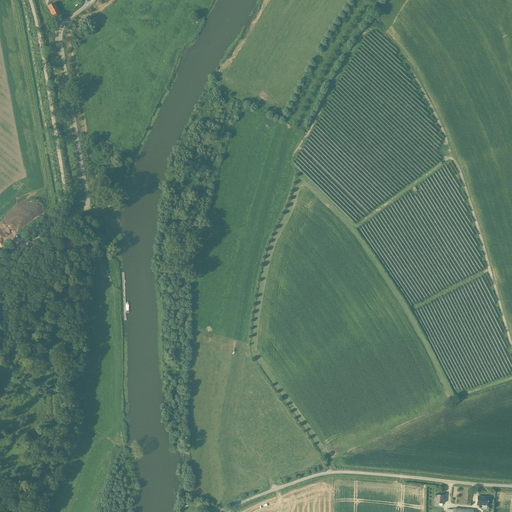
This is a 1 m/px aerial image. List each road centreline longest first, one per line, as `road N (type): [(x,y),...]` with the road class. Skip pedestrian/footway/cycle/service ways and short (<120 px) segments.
road 1 (unclassified): [(0,265),(85,206),(61,39),(68,20),(91,2)]
road 2 (unclassified): [(228,511),(330,472),(511,484)]
road 3 (track): [(72,217),(30,0)]
